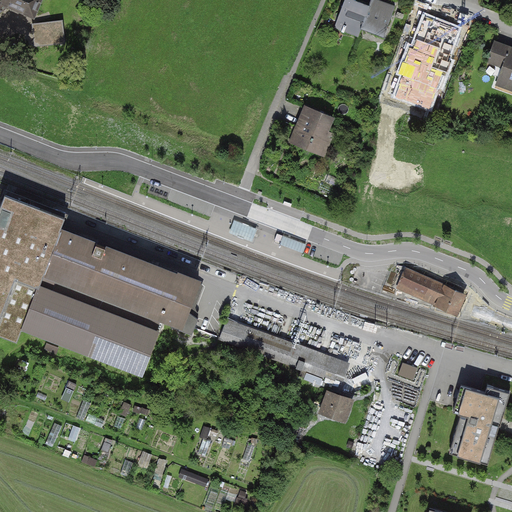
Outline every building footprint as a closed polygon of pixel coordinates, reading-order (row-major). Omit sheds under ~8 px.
[(0,0),(0,12),(9,6),(34,17),(41,0),(0,0)] [(361,34),(371,6),(354,0),(343,0),(335,24),(361,34)] [(398,6),(381,0),(373,0),(361,34),(385,42),(398,6)] [(450,27),(421,17),(412,42),(441,52),(450,27)] [(62,21),(35,24),(37,44),(64,41),(62,21)] [(511,45),(495,39),(486,62),(502,68),(496,84),(511,90),(511,45)] [(337,118),(303,106),(290,141),(323,154),(337,118)] [(65,217),(5,194),(4,198),(0,207),(0,335),(17,342),(23,328),(142,373),(158,331),(157,331),(162,316),(182,324),(180,329),(192,334),(198,318),(187,310),(199,281),(179,274),(178,275),(60,229),(64,221),(65,217)] [(235,223),(230,234),(249,242),(253,230),(235,223)] [(273,244),(280,247),(283,239),(276,236),(273,244)] [(302,255),(305,247),(283,239),(280,247),(302,255)] [(442,283),(407,268),(398,290),(433,304),(442,283)] [(469,294),(442,283),(433,304),(460,316),(469,294)] [(350,364),(227,318),(219,340),(342,385),(350,364)] [(405,358),(399,372),(414,378),(420,364),(405,358)] [(487,392),(462,384),(453,414),(461,416),(450,455),(491,467),(505,421),(511,397),(511,390),(489,384),(487,392)] [(355,400),(326,390),(317,414),(346,424),(355,400)] [(188,469),(184,478),(207,486),(210,477),(188,469)]
